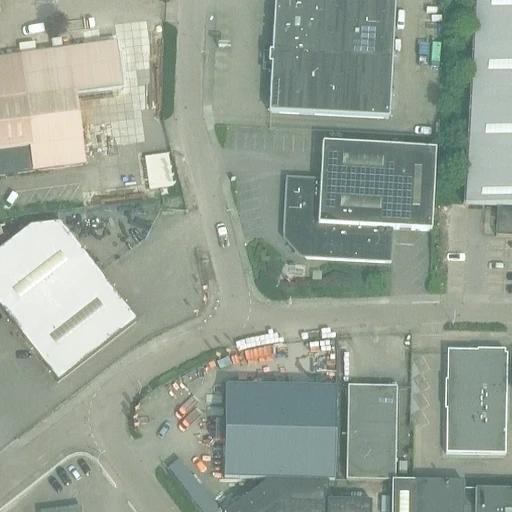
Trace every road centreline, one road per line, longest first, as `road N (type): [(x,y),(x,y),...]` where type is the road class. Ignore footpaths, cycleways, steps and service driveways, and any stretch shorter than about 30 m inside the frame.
road 1 (unclassified): [(240,325),(186,106),(191,0)]
road 2 (unclassified): [(240,325),(511,314)]
road 3 (unclassified): [(87,415),(155,362),(240,325)]
road 4 (unclassified): [(161,511),(87,415)]
